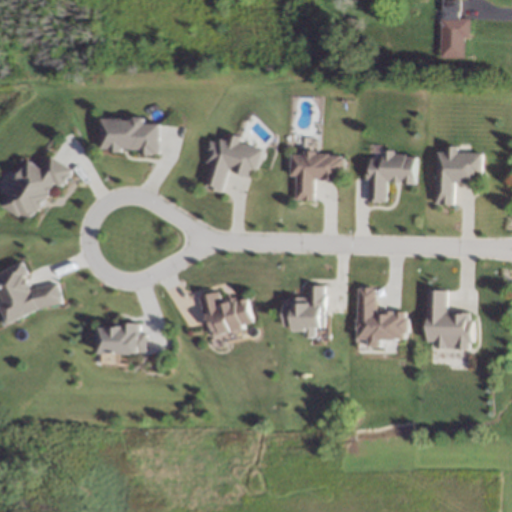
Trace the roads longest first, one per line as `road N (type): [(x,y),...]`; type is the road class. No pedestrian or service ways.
road 1 (residential): [(209,239),(140,198),(105,207),(89,226),(97,258),(121,282),(161,274),(209,239)]
road 2 (residential): [(511,248),(209,239)]
